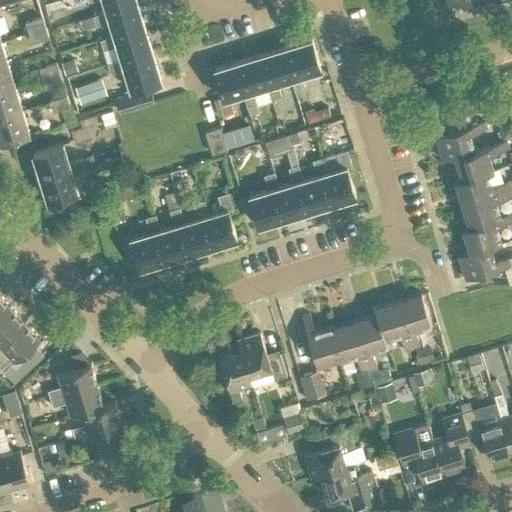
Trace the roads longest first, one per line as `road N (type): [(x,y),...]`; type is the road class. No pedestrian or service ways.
road 1 (residential): [(145,363),(200,314),(246,288),(395,239)]
road 2 (unclassified): [(145,363),(0,217)]
road 3 (residential): [(201,432),(143,481),(56,511)]
road 4 (residential): [(360,94),(511,45)]
road 5 (residential): [(395,239),(360,94)]
